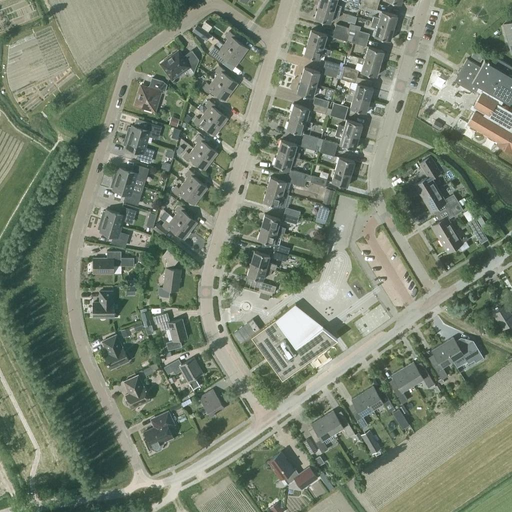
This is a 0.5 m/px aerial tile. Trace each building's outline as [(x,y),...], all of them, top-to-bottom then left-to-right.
[(336,4),(336,0),(319,0),(318,6),(340,12),(342,6),(336,4)] [(361,0),(343,0),(351,2),(350,8),(358,10),(359,9),(361,0)] [(376,10),(378,3),(366,0),(361,0),(359,9),(365,11),(366,7),(376,10)] [(338,18),(340,12),(318,6),(315,18),(330,23),(332,16),(338,18)] [(394,28),(397,15),(382,11),(380,18),(373,16),(372,21),(378,23),(394,28)] [(208,31),(212,26),(205,21),(202,26),(208,31)] [(394,28),(378,23),(372,21),(370,27),(376,29),(374,36),(390,40),(394,28)] [(351,35),(354,24),(350,23),(348,27),(336,24),(334,30),(351,35)] [(370,34),(359,31),(361,26),(354,24),(351,35),(368,40),(370,34)] [(192,31),(206,41),(211,35),(197,25),(192,31)] [(236,36),(234,35),(237,31),(229,25),(227,29),(229,31),(225,36),(228,38),(224,44),(242,57),(248,48),(234,38),(236,36)] [(323,46),(327,34),(311,30),(308,42),(323,47),(323,46)] [(349,41),(351,35),(334,30),(332,37),(349,41)] [(366,46),(368,40),(351,35),(349,41),(366,46)] [(323,46),(323,47),(308,42),(304,54),(319,59),(321,53),(330,55),(332,49),(323,46)] [(235,66),(242,57),(224,44),(220,50),(217,48),(213,53),(219,58),(221,56),(235,66)] [(380,63),(384,51),(368,46),(364,59),(380,63)] [(194,72),(199,60),(192,50),(183,57),(179,50),(161,63),(172,79),(190,67),(194,72)] [(480,62),(484,55),(475,50),(471,56),(480,62)] [(509,104),(511,99),(511,75),(509,74),(511,68),(511,66),(492,55),(489,60),(488,60),(487,61),(485,60),(481,66),(467,58),(454,81),(475,93),(476,91),(479,86),(504,100),(509,104)] [(364,59),(358,57),(357,62),(363,64),(361,71),(376,76),(380,63),(364,59)] [(338,71),(340,64),(325,60),(324,67),(338,71)] [(232,92),(238,83),(224,72),(225,70),(219,66),(215,71),(218,73),(214,79),(232,92)] [(357,76),(359,70),(344,66),(343,72),(357,76)] [(316,84),(320,72),(304,67),(301,80),(316,84)] [(336,77),(338,71),(324,67),(322,73),(336,77)] [(355,83),(357,76),(343,72),(341,79),(355,83)] [(164,92),(167,84),(163,81),(152,78),(150,85),(147,87),(141,85),(135,105),(145,108),(144,109),(155,112),(162,91),(164,92)] [(193,84),(198,88),(201,83),(196,79),(193,84)] [(225,101),(232,92),(214,79),(210,84),(207,82),(203,88),(209,92),(211,90),(225,101)] [(313,97),(316,84),(301,80),(297,92),(313,97)] [(369,100),(373,87),(357,83),(355,90),(350,88),(348,94),(369,100)] [(511,111),(501,105),(504,100),(479,86),(476,91),(480,94),(471,109),(474,111),(467,123),(498,141),(496,144),(511,154),(511,153),(511,111)] [(366,112),(369,100),(348,94),(346,100),(352,101),(350,108),(366,112)] [(327,108),(329,101),(315,97),(313,103),(327,108)] [(221,127),(228,118),(214,107),(215,105),(209,100),(205,106),(208,108),(204,113),(221,127)] [(346,113),(348,107),(334,102),(332,109),(346,113)] [(326,114),(327,108),(313,103),(311,110),(326,114)] [(306,120),(309,108),(294,104),(290,116),(306,121),(306,120)] [(345,119),(346,113),(332,109),(330,115),(345,119)] [(215,135),(221,127),(204,113),(199,119),(197,117),(193,122),(199,127),(201,125),(215,135)] [(187,114),(183,119),(188,123),(192,117),(187,114)] [(179,119),(171,116),(169,124),(177,126),(179,119)] [(306,120),(306,121),(290,116),(286,129),(302,133),(304,126),(311,128),(312,122),(306,120)] [(359,136),(362,124),(347,119),(345,126),(338,124),(336,130),(343,132),(359,136)] [(157,138),(161,127),(148,123),(146,129),(132,125),(131,127),(129,126),(126,135),(147,142),(149,135),(157,138)] [(359,136),(343,132),(336,130),(335,135),(341,137),(339,144),(355,149),(359,136)] [(321,138),(319,137),(304,133),(302,140),(317,144),(317,145),(319,145),(321,138)] [(145,148),(147,142),(126,135),(123,144),(126,145),(125,147),(139,151),(137,158),(150,162),(153,150),(145,148)] [(211,161),(218,152),(204,142),(205,139),(199,135),(195,140),(198,142),(194,148),(211,161)] [(338,143),(323,139),(321,138),(319,145),(321,146),(321,145),(336,149),(338,143)] [(295,151),(297,144),(281,140),(277,152),(299,158),(300,153),(295,151)] [(315,150),(317,145),(317,144),(302,140),(300,146),(315,150)] [(334,156),(336,149),(321,145),(321,146),(319,152),(334,156)] [(204,170),(211,161),(194,148),(189,153),(187,151),(182,157),(189,161),(190,159),(204,170)] [(172,158),(174,151),(167,149),(165,156),(172,158)] [(302,159),(299,158),(277,152),(274,165),(289,169),(291,162),(300,165),(302,159)] [(438,188),(433,180),(432,178),(441,172),(430,156),(419,163),(428,177),(415,185),(423,198),(438,188)] [(351,174),(355,161),(339,157),(335,169),(351,174)] [(168,171),(170,164),(166,162),(162,164),(161,169),(168,171)] [(136,177),(144,180),(148,169),(135,165),(133,171),(119,167),(118,169),(116,168),(113,177),(134,184),(136,177)] [(201,196),(208,187),(194,176),(195,174),(189,169),(185,175),(188,177),(183,182),(201,196)] [(347,186),(351,174),(335,169),(332,182),(347,186)] [(310,175),(308,174),(293,170),(292,176),(306,180),(308,181),(310,175)] [(327,179),(313,175),(310,175),(308,181),(325,186),(327,179)] [(267,189),(282,193),(282,194),(287,196),(289,189),(284,188),(286,181),(270,176),(267,189)] [(304,187),(306,180),(292,176),(290,183),(304,187)] [(133,190),(134,184),(113,177),(111,186),(113,187),(112,189),(126,194),(124,200),(137,204),(141,193),(133,190)] [(194,205),(201,196),(183,182),(179,188),(176,186),(172,191),(178,196),(180,194),(194,205)] [(447,208),(458,202),(454,194),(444,199),(438,188),(423,198),(430,211),(444,203),(447,208)] [(282,194),(282,193),(267,189),(263,201),(279,206),(284,207),(287,196),(282,194)] [(333,191),(326,189),(322,203),(330,205),(333,191)] [(439,239),(455,229),(448,219),(463,210),(458,202),(447,208),(450,214),(431,226),(439,239)] [(191,229),(197,222),(183,211),(185,209),(179,204),(175,209),(178,211),(174,216),(191,229)] [(329,208),(322,206),(318,222),(324,223),(329,208)] [(132,222),(135,211),(122,207),(120,213),(106,209),(105,211),(103,210),(100,219),(122,226),(124,220),(132,222)] [(298,218),(300,211),(286,207),(284,213),(298,218)] [(147,219),(155,221),(156,214),(149,212),(147,219)] [(297,224),(298,218),(284,213),(282,220),(297,224)] [(278,225),(280,219),(265,214),(261,227),(282,233),(284,233),(285,227),(278,225)] [(184,239),(191,229),(174,216),(169,222),(166,220),(162,226),(158,222),(153,229),(163,237),(170,228),(184,239)] [(475,234),(482,230),(474,217),(468,221),(475,234)] [(120,232),(122,226),(100,219),(98,228),(100,229),(99,231),(113,236),(111,242),(124,246),(128,235),(120,232)] [(281,237),(282,233),(261,227),(257,239),(263,241),(261,246),(273,250),(288,254),(290,248),(277,244),(279,237),(281,237)] [(455,229),(439,239),(447,252),(463,242),(455,229)] [(325,243),(320,258),(325,260),(330,245),(325,243)] [(178,290),(181,269),(174,268),(174,265),(179,259),(167,250),(163,255),(167,259),(166,267),(163,288),(159,287),(159,291),(159,293),(160,295),(162,296),(169,296),(169,289),(178,290)] [(286,260),(288,254),(273,250),(271,256),(286,260)] [(134,265),(134,257),(121,257),(121,251),(107,251),(107,258),(93,258),(93,273),(113,273),(113,265),(134,265)] [(270,255),(256,251),(254,251),(250,263),(272,269),(275,270),(277,264),(268,262),(270,255)] [(146,254),(139,253),(138,262),(144,263),(146,254)] [(270,275),(272,269),(250,263),(247,275),(262,280),(265,273),(270,275)] [(274,293),(276,286),(261,282),(259,288),(274,293)] [(135,294),(135,286),(126,286),(126,294),(135,294)] [(114,317),(114,302),(113,302),(113,291),(99,291),(100,302),(93,302),(93,317),(114,317)] [(251,335),(282,378),(337,338),(336,337),(324,328),(295,303),(251,335)] [(511,313),(506,304),(493,312),(502,327),(508,323),(511,330),(511,329),(511,313)] [(151,319),(149,310),(140,313),(142,321),(144,327),(151,325),(149,319),(151,319)] [(187,337),(182,319),(169,322),(169,320),(168,313),(153,316),(155,323),(161,322),(163,330),(169,328),(173,340),(166,342),(168,350),(182,346),(180,339),(187,337)] [(253,318),(244,325),(233,333),(240,343),(251,335),(260,328),(253,318)] [(143,327),(141,322),(121,330),(124,338),(131,335),(131,332),(143,327)] [(129,360),(123,346),(122,347),(116,334),(103,341),(108,353),(104,355),(111,369),(129,360)] [(472,341),(466,345),(465,343),(459,347),(453,336),(442,343),(453,360),(463,354),(468,363),(481,355),(472,341)] [(442,366),(453,360),(442,343),(431,350),(437,360),(432,363),(442,379),(448,375),(442,366)] [(490,364),(485,356),(478,360),(483,368),(490,364)] [(200,385),(195,377),(203,373),(194,357),(182,364),(179,359),(164,367),(168,374),(173,371),(175,374),(181,370),(187,381),(188,381),(193,389),(200,385)] [(428,387),(434,383),(425,368),(419,371),(413,361),(402,367),(413,384),(423,378),(428,387)] [(154,372),(151,366),(143,370),(146,376),(154,372)] [(402,391),(413,384),(402,367),(391,374),(398,384),(392,387),(402,403),(408,400),(402,391)] [(150,400),(144,386),(138,375),(124,381),(130,393),(125,395),(127,398),(126,398),(125,401),(127,404),(129,405),(130,405),(132,408),(150,400)] [(178,387),(175,381),(176,380),(174,376),(169,378),(171,382),(169,383),(172,389),(178,387)] [(388,412),(394,408),(385,392),(379,395),(373,385),(362,392),(373,409),(383,403),(388,412)] [(211,415),(224,407),(212,389),(200,397),(211,415)] [(362,415),(373,409),(362,392),(351,398),(358,409),(352,412),(362,428),(368,424),(362,415)] [(399,408),(392,412),(402,429),(409,424),(399,408)] [(168,427),(175,424),(168,410),(150,419),(154,427),(144,431),(147,439),(144,440),(144,439),(143,439),(148,451),(152,449),(156,451),(161,449),(163,444),(162,442),(165,440),(165,441),(173,438),(168,427)] [(348,436),(354,432),(345,416),(339,420),(333,410),(322,416),(333,433),(343,427),(348,436)] [(322,440),(333,433),(322,416),(311,423),(318,433),(312,436),(322,452),(328,449),(322,440)] [(372,454),(379,450),(375,442),(374,442),(371,438),(372,437),(368,431),(361,435),(372,454)] [(357,441),(362,438),(358,432),(353,435),(357,441)] [(317,450),(309,437),(302,441),(310,454),(317,450)] [(302,489),(317,478),(309,466),(299,473),(294,468),(293,468),(281,451),(268,460),(280,478),(283,477),(288,483),(295,478),(302,489)] [(334,488),(325,475),(321,478),(330,490),(334,488)] [(283,511),(284,511),(277,502),(269,507),(272,511),(283,511)]
